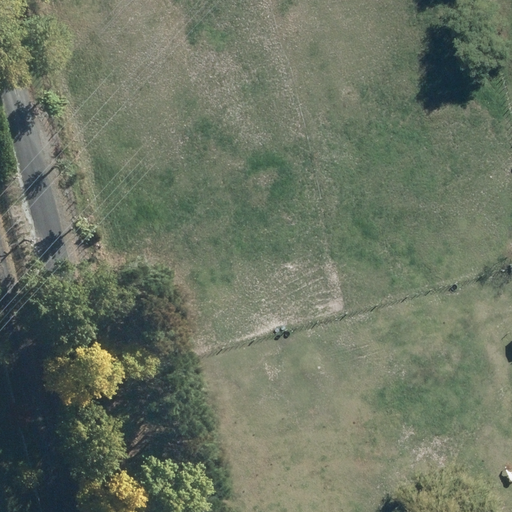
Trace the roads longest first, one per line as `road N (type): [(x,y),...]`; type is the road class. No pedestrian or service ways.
road 1 (track): [(139,511),(12,0)]
road 2 (track): [(68,511),(0,260)]
